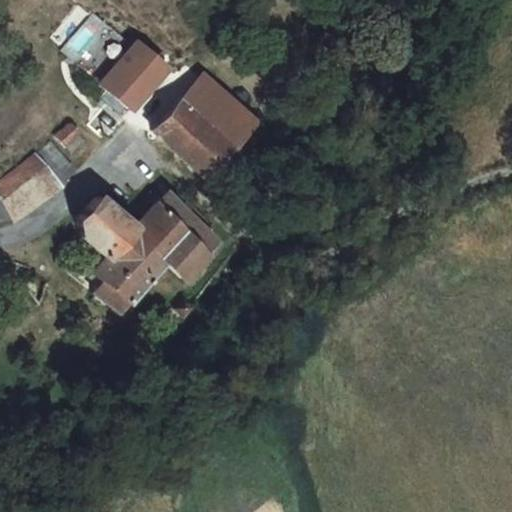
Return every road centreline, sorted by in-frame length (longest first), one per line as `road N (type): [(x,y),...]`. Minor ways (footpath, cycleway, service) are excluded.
road 1 (track): [(124,158),(276,254),(468,186),(511,179)]
road 2 (unclassified): [(0,235),(124,158)]
